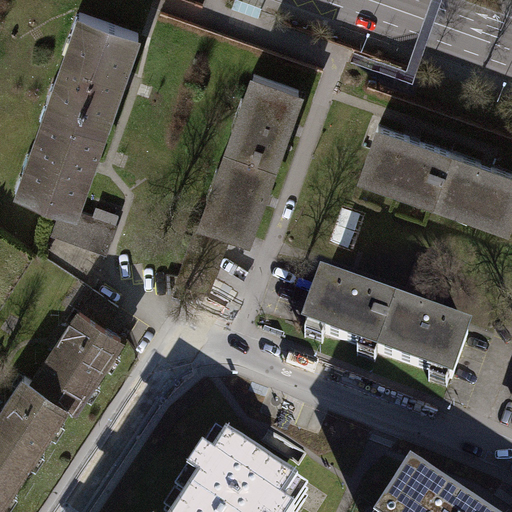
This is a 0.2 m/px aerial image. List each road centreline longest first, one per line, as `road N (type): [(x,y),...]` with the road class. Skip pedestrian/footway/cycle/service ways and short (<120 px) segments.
road 1 (residential): [(66,511),(166,358),(190,337),(234,346),(511,458)]
road 2 (secondary): [(360,0),(511,53)]
